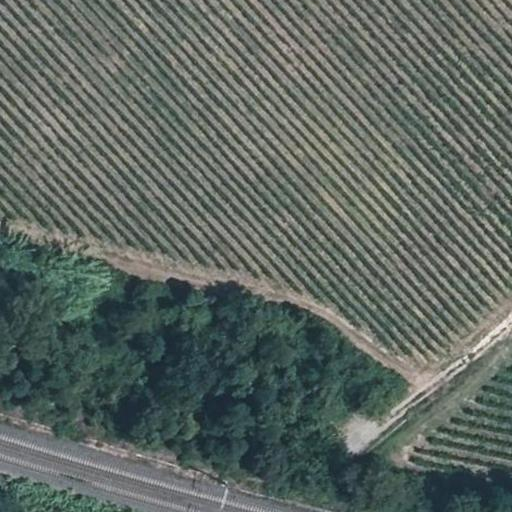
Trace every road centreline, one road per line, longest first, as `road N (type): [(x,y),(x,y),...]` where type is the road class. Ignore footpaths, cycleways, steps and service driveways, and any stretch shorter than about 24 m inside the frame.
road 1 (track): [(427,382),(294,296),(0,226)]
road 2 (track): [(361,438),(511,309)]
